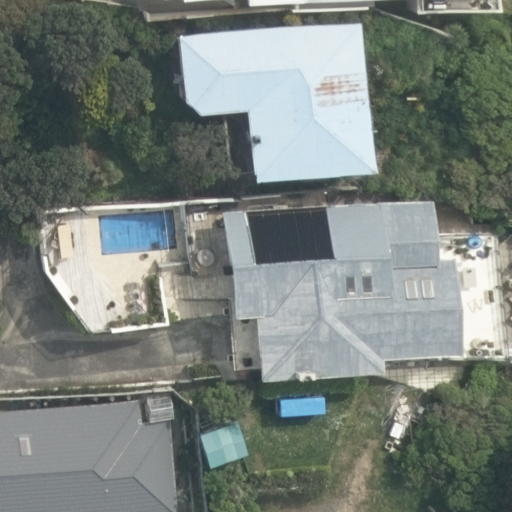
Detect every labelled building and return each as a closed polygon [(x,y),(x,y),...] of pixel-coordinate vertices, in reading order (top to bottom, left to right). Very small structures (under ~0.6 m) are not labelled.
[(229,92),(235,163),(354,153),(342,7),(162,21),(167,84),(181,95),(229,92)] [(241,273),(247,369),(491,349),(481,224),(422,229),(420,190),(222,204),(225,274),(241,273)] [(221,269),(217,203),(181,205),(186,271),(221,269)] [(168,206),(43,215),(47,265),(87,324),(176,318),(168,206)] [(0,511),(58,511),(172,502),(162,390),(0,403),(0,511)]
